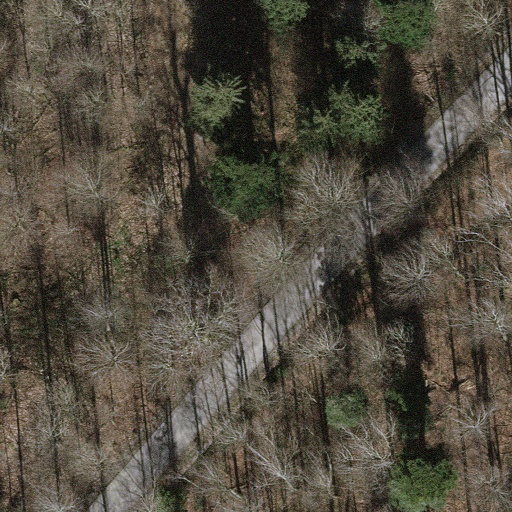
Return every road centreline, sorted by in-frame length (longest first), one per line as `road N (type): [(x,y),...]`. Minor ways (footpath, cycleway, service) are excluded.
road 1 (track): [(111,511),(347,241),(511,70)]
road 2 (track): [(200,0),(298,298)]
